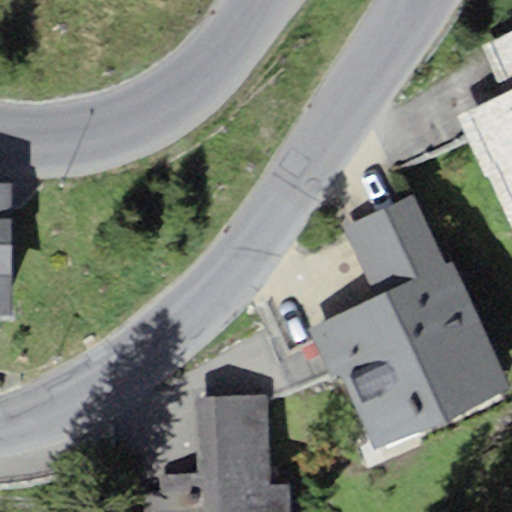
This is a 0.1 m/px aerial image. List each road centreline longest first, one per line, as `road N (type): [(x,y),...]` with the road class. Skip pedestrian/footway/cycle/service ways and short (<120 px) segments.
road 1 (residential): [(0,422),(80,400),(163,343),(246,254),(414,0)]
road 2 (residential): [(260,0),(168,103),(124,126),(47,141),(0,139)]
